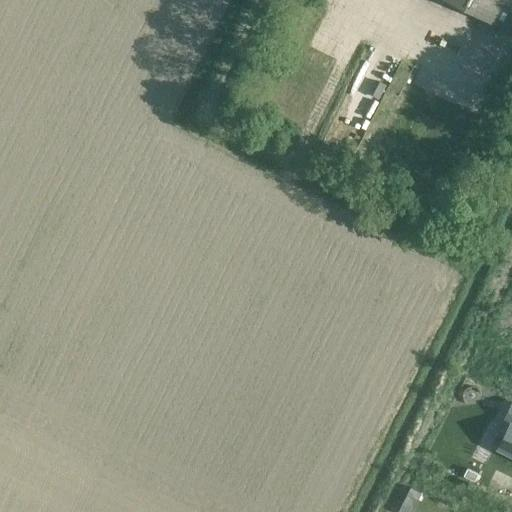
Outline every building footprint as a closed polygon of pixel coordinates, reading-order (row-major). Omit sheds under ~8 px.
[(137,0),(127,21),(142,29),(151,11),(193,32),(208,0),(137,0)] [(511,26),(511,0),(448,0),(510,30),(511,26)] [(430,130),(440,108),(420,99),(411,120),(430,130)] [(511,424),(498,449),(511,456),(511,405),(504,420),(511,424)] [(467,469),(463,476),(474,482),(477,474),(467,469)] [(410,488),(407,495),(417,500),(421,493),(410,488)]
